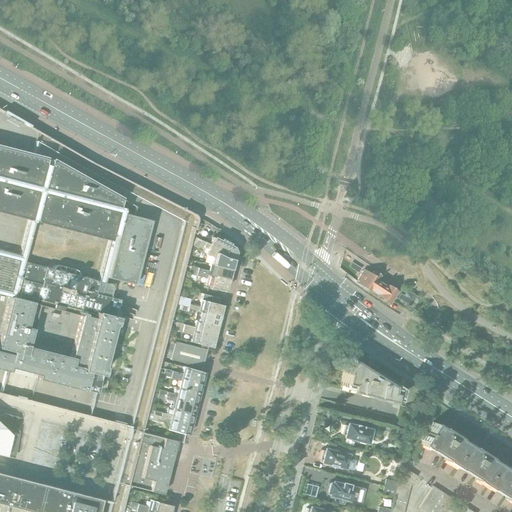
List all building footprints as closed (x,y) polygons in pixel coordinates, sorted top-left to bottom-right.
[(308,123),(312,111),(302,108),(298,121),(308,123)] [(50,157),(46,156),(46,155),(11,147),(0,144),(0,367),(8,369),(10,365),(38,372),(37,377),(77,387),(94,392),(99,372),(101,365),(100,365),(101,361),(102,356),(102,355),(111,322),(112,322),(112,321),(113,317),(114,316),(118,298),(110,296),(111,289),(112,289),(113,284),(104,282),(105,277),(133,284),(149,218),(121,211),(122,207),(117,205),(118,197),(52,157),(50,157)] [(195,238),(194,241),(214,251),(213,253),(219,255),(231,259),(233,251),(231,247),(227,245),(228,243),(220,239),(219,241),(213,237),(212,238),(208,244),(205,242),(201,240),(200,240),(195,238)] [(229,269),(231,259),(219,255),(213,253),(214,251),(194,241),(192,245),(197,248),(205,252),(204,253),(211,256),(209,264),(229,269)] [(360,269),(351,263),(349,267),(358,272),(360,269)] [(226,280),(229,269),(209,264),(207,270),(198,268),(198,267),(190,266),(189,270),(226,280)] [(223,290),(226,280),(189,270),(188,274),(196,276),(196,275),(206,278),(204,285),(223,290)] [(373,292),(380,282),(377,279),(379,276),(373,272),(370,275),(363,270),(356,281),(373,292)] [(380,282),(373,292),(390,303),(392,301),(397,292),(380,282)] [(180,305),(180,306),(217,315),(220,305),(217,304),(218,298),(202,294),(200,300),(199,306),(189,304),(189,303),(181,301),(180,305)] [(412,302),(407,299),(400,294),(398,298),(410,305),(412,302)] [(214,326),(217,315),(180,306),(179,310),(187,312),(187,311),(197,314),(195,321),(214,326)] [(212,336),(214,326),(195,321),(193,327),(183,325),(184,324),(175,322),(174,326),(212,336)] [(209,347),(212,336),(174,326),(173,331),(181,333),(182,332),(191,335),(190,342),(209,347)] [(202,368),(206,349),(174,341),(169,359),(202,368)] [(367,397),(369,389),(365,388),(366,383),(360,382),(364,368),(345,357),(341,372),(343,372),(342,379),(341,379),(338,390),(346,392),(347,392),(367,397)] [(163,373),(200,382),(203,372),(183,367),(181,373),(171,371),(171,370),(164,369),(163,373)] [(369,389),(367,397),(388,402),(387,403),(396,405),(399,394),(400,388),(373,371),(373,374),(369,389)] [(197,393),(200,382),(163,373),(162,377),(170,379),(170,378),(179,381),(177,388),(197,393)] [(194,403),(197,393),(177,388),(173,387),(172,393),(166,392),(166,391),(158,390),(157,394),(194,403)] [(192,413),(194,403),(157,394),(156,398),(164,400),(164,399),(174,402),(173,406),(172,408),(192,413)] [(153,410),(152,414),(189,424),(192,413),(172,408),(167,407),(165,414),(161,413),(161,412),(153,410)] [(148,413),(146,419),(157,422),(159,420),(164,421),(164,423),(166,429),(166,430),(174,432),(172,440),(174,440),(174,441),(182,443),(185,434),(186,435),(189,424),(152,414),(148,413)] [(440,444),(449,431),(446,429),(445,431),(432,422),(419,442),(438,454),(443,446),(440,444)] [(366,443),(370,429),(362,427),(362,426),(355,424),(355,425),(347,423),(346,425),(344,425),(341,434),(344,435),(343,437),(366,443)] [(407,438),(409,431),(397,428),(395,435),(407,438)] [(438,454),(451,462),(463,442),(451,434),(451,433),(449,431),(440,444),(443,446),(438,454)] [(168,468),(174,441),(174,440),(141,432),(140,432),(133,459),(126,485),(161,494),(161,493),(168,468)] [(471,464),(480,451),(477,449),(476,450),(463,442),(451,462),(464,471),(469,462),(471,464)] [(355,461),(347,459),(346,459),(347,454),(324,448),(323,450),(321,450),(319,460),(321,460),(320,462),(329,464),(328,466),(335,467),(336,466),(344,468),(345,468),(352,470),(355,461)] [(464,471),(481,482),(494,462),(487,457),(481,453),(482,452),(480,451),(471,464),(469,462),(464,471)] [(502,484),(511,471),(507,469),(507,470),(504,468),(494,462),(481,482),(498,493),(503,485),(502,484)] [(398,478),(404,482),(411,472),(401,466),(398,478)] [(511,501),(511,473),(511,472),(511,471),(502,484),(503,485),(498,493),(511,501)] [(404,482),(410,486),(415,478),(416,476),(411,472),(404,482)] [(94,511),(98,498),(43,484),(0,473),(0,503),(8,506),(32,511),(94,511)] [(404,482),(398,478),(397,483),(395,489),(395,490),(407,493),(409,487),(410,486),(404,482)] [(383,486),(395,489),(397,483),(385,480),(383,486)] [(352,501),(355,487),(347,485),(347,484),(340,482),(340,484),(332,482),(331,484),(329,483),(326,493),(329,493),(328,495),(335,497),(334,503),(343,505),(344,499),(352,501)] [(395,490),(395,489),(383,486),(382,493),(393,496),(395,490)] [(431,500),(438,490),(432,486),(431,488),(425,496),(431,500)] [(406,499),(407,493),(395,490),(393,496),(406,499)] [(443,493),(438,490),(431,500),(436,503),(443,493)] [(443,493),(436,503),(441,506),(448,496),(443,493)] [(404,505),(406,499),(393,496),(392,502),(404,505)] [(424,511),(431,500),(425,496),(418,508),(424,511)] [(441,506),(446,509),(452,501),(453,499),(448,496),(441,506)] [(129,502),(128,506),(152,511),(166,511),(168,505),(166,504),(149,500),(147,507),(137,504),(129,502)] [(424,511),(425,511),(430,511),(436,503),(431,500),(424,511)] [(403,511),(404,505),(392,502),(390,508),(403,511)] [(437,511),(441,506),(436,503),(430,511),(437,511)]
